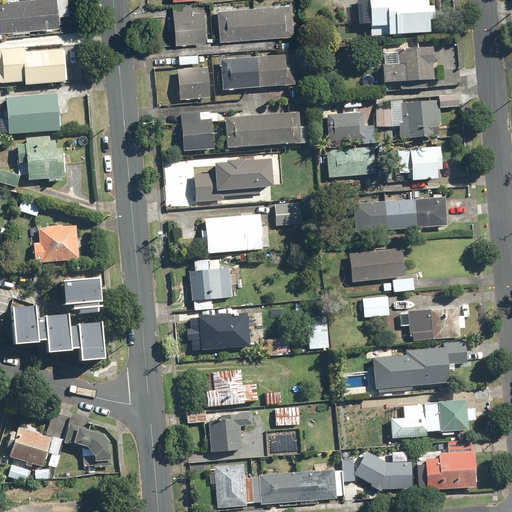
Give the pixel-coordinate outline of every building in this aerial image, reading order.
[(67,0),(0,0),(0,31),(58,26),(57,15),(68,14),(67,0)] [(363,0),(339,0),(340,1),(331,2),(331,13),(364,11),(363,0)] [(425,0),(380,0),(383,33),(394,33),(394,35),(427,32),(426,19),(433,19),(432,6),(426,6),(425,0)] [(191,3),(171,5),(174,43),(204,41),(202,11),(191,12),(191,3)] [(291,4),(216,9),(219,40),(293,35),(291,4)] [(24,47),(0,48),(0,82),(23,80),(23,85),(65,82),(62,49),(24,52),(24,47)] [(431,47),(395,49),(396,64),(381,65),(382,83),(434,80),(431,47)] [(292,54),(220,58),(222,89),(294,85),(292,54)] [(182,55),(182,64),(200,65),(200,56),(182,55)] [(207,68),(177,69),(178,100),(209,99),(207,68)] [(55,94),(4,97),(7,134),(58,130),(55,94)] [(377,127),(399,126),(400,138),(437,136),(436,122),(441,122),(440,107),(459,106),(458,94),(438,96),(439,100),(402,103),(402,99),(389,100),(390,109),(376,110),(377,127)] [(297,112),(224,117),(226,148),(299,143),(297,112)] [(364,112),(324,114),(325,142),(359,140),(359,145),(376,144),(375,125),(365,125),(364,112)] [(209,120),(179,122),(181,152),(211,149),(209,120)] [(47,136),(24,137),(24,144),(16,144),(17,163),(26,163),(27,180),(63,178),(61,148),(54,148),(54,140),(47,141),(47,136)] [(440,146),(408,148),(408,151),(394,151),(396,173),(409,172),(409,180),(437,178),(436,169),(442,168),(440,146)] [(370,147),(323,151),(326,178),(373,173),(370,147)] [(210,172),(194,173),(196,204),(247,200),(247,198),(255,197),(254,184),(246,185),(244,169),(223,171),(210,172)] [(19,176),(0,170),(0,182),(15,188),(19,176)] [(187,189),(164,191),(165,208),(189,206),(187,189)] [(442,197),(351,204),(353,232),(444,225),(442,197)] [(39,204),(20,198),(16,210),(35,216),(39,204)] [(297,203),(272,205),(273,226),(299,224),(297,203)] [(257,215),(203,219),(204,231),(199,231),(200,243),(206,243),(207,253),(260,250),(257,215)] [(75,225),(37,228),(40,262),(78,259),(75,225)] [(288,233),(283,236),(283,237),(282,238),(281,239),(281,241),(281,242),(281,244),(282,245),(282,246),(283,248),(284,249),(285,249),(287,250),(288,250),(290,251),(291,251),(292,250),(294,250),(295,249),(296,248),(297,247),(298,246),(298,244),(299,243),(299,242),(299,240),(298,239),(298,237),(297,236),(296,235),(295,234),(294,233),(292,233),(291,233),(289,233),(288,233)] [(348,254),(351,282),(403,276),(400,248),(348,254)] [(193,271),(187,272),(190,301),(230,297),(227,268),(209,270),(208,260),(192,261),(193,271)] [(98,298),(96,274),(60,278),(63,301),(98,298)] [(410,278),(390,280),(391,292),(412,290),(410,278)] [(0,298),(11,299),(11,288),(0,287),(0,298)] [(386,296),(360,299),(361,317),(387,315),(386,296)] [(10,305),(12,342),(36,340),(33,304),(10,305)] [(406,310),(406,313),(397,313),(399,326),(407,325),(408,333),(411,333),(412,340),(458,337),(455,306),(406,310)] [(43,313),(45,349),(69,348),(66,311),(43,313)] [(245,312),(187,318),(191,351),(249,345),(245,312)] [(76,321),(78,358),(102,356),(99,319),(76,321)] [(319,328),(306,329),(308,349),(321,348),(319,328)] [(288,338),(265,340),(266,354),(289,352),(288,338)] [(464,339),(445,341),(447,355),(466,353),(464,339)] [(445,348),(395,352),(397,381),(402,385),(448,382),(445,348)] [(213,390),(204,391),(206,407),(243,403),(243,401),(256,399),(254,383),(240,384),(238,369),(211,373),(213,390)] [(278,392),(262,394),(263,405),(279,404),(278,392)] [(436,403),(401,405),(402,417),(388,418),(389,438),(425,436),(425,431),(438,430),(438,431),(467,430),(466,420),(473,419),(473,408),(465,408),(465,399),(435,401),(436,403)] [(296,407),(272,408),(273,426),(296,425),(296,407)] [(217,409),(185,411),(186,423),(206,421),(209,455),(229,454),(228,450),(241,449),(238,425),(250,424),(249,411),(232,412),(232,414),(218,415),(217,409)] [(359,420),(341,422),(343,443),(360,441),(359,420)] [(102,433),(69,423),(63,443),(73,446),(74,442),(87,447),(94,456),(94,461),(111,460),(110,445),(102,433)] [(51,438),(17,427),(15,432),(11,431),(6,447),(10,448),(8,456),(43,467),(48,453),(56,455),(62,439),(52,435),(51,438)] [(384,463),(364,452),(353,474),(378,489),(410,488),(408,461),(384,463)] [(425,461),(414,462),(415,485),(425,485),(425,489),(474,486),(472,452),(437,453),(437,458),(425,459),(425,461)] [(350,459),(338,460),(340,482),(352,481),(350,459)] [(23,480),(26,467),(13,463),(10,477),(23,480)] [(332,469),(256,475),(256,477),(241,478),(240,464),(211,466),(215,508),(244,505),(244,503),(258,502),(258,504),(335,498),(334,496),(341,495),(339,470),(332,471),(332,469)]
